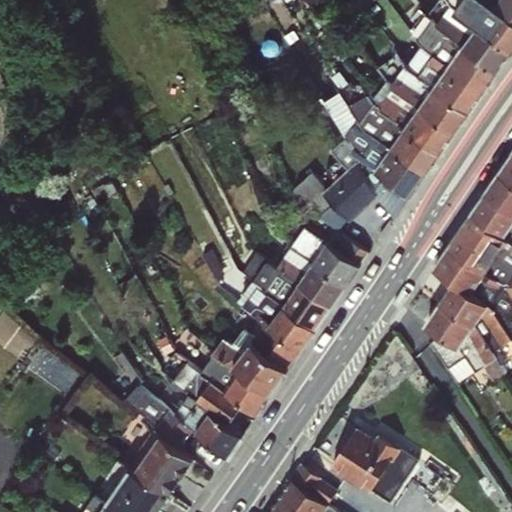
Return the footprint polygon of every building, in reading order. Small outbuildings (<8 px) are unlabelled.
[(432,17),(499,69),(511,51),(511,47),(454,2),(450,5),(443,0),(439,0),(431,10),(432,17)] [(451,0),(454,2),(511,47),(511,15),(493,0),(451,0)] [(511,0),(493,0),(511,15),(511,0)] [(422,43),(484,89),(499,69),(432,17),(424,11),(412,28),(422,43)] [(407,65),(470,110),(484,89),(422,43),(407,65)] [(387,79),(456,130),(470,110),(407,65),(397,52),(379,66),(387,79)] [(366,128),(427,171),(441,151),(382,105),(369,93),(371,90),(362,80),(358,84),(354,78),(341,89),(366,128)] [(382,105),(441,151),(456,130),(387,79),(375,95),(371,90),(369,93),(382,105)] [(379,194),(395,216),(427,171),(366,128),(341,89),(328,98),(359,158),(379,194)] [(511,152),(499,171),(511,179),(511,152)] [(332,180),(348,165),(340,156),(323,172),(332,180)] [(337,228),(339,227),(346,215),(351,219),(379,194),(359,158),(327,186),(313,170),(293,187),(296,195),(337,228)] [(486,191),(511,209),(511,179),(499,171),(486,191)] [(511,209),(486,191),(471,212),(511,241),(511,209)] [(511,241),(471,212),(449,245),(503,283),(511,297),(511,241)] [(292,245),(347,283),(371,249),(339,227),(337,228),(330,238),(307,223),(292,245)] [(347,283),(292,245),(279,264),(333,303),(347,283)] [(511,297),(503,283),(449,245),(434,266),(454,281),(490,303),(511,339),(511,297)] [(333,303),(279,264),(269,258),(254,278),(317,327),(333,303)] [(317,327),(254,278),(237,301),(265,320),(302,348),(317,327)] [(490,303),(454,281),(440,301),(477,324),(493,351),(511,339),(490,303)] [(477,324),(440,301),(425,322),(439,332),(431,342),(458,383),(483,366),(491,380),(506,371),(493,351),(477,324)] [(302,348),(265,320),(255,334),(245,327),(239,334),(288,368),(302,348)] [(288,368),(239,334),(234,340),(225,335),(213,349),(216,352),(272,392),(288,368)] [(203,369),(242,403),(244,403),(258,412),(272,392),(216,352),(203,369)] [(189,392),(231,421),(242,403),(203,369),(187,359),(172,380),(189,392)] [(194,428),(175,412),(149,391),(156,383),(148,376),(131,389),(149,406),(144,416),(181,445),(194,428)] [(175,412),(194,428),(231,455),(232,453),(245,432),(231,421),(189,392),(175,412)] [(332,464),(397,499),(422,453),(358,417),(332,464)] [(343,511),(292,478),(268,511),(343,511)]
